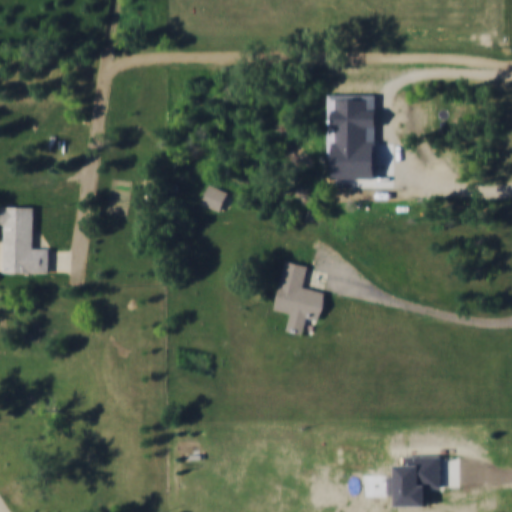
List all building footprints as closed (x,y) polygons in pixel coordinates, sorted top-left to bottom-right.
[(335,93),(336,178),(378,178),(378,93),(335,93)] [(212,189),(232,197),(228,206),(225,214),(205,206),(212,189)] [(0,209),(37,210),(37,253),(54,253),(54,260),(54,278),(9,278),(9,228),(0,228),(0,209)] [(291,264),(312,270),(310,279),(307,290),(329,296),(322,324),(310,321),(306,338),(291,335),(295,318),(278,314),(291,264)] [(0,334),(8,335),(10,308),(3,307),(0,334)] [(446,456),(447,492),(429,492),(429,508),(398,509),(398,496),(390,496),(390,475),(398,475),(398,465),(407,465),(407,456),(446,456)]
